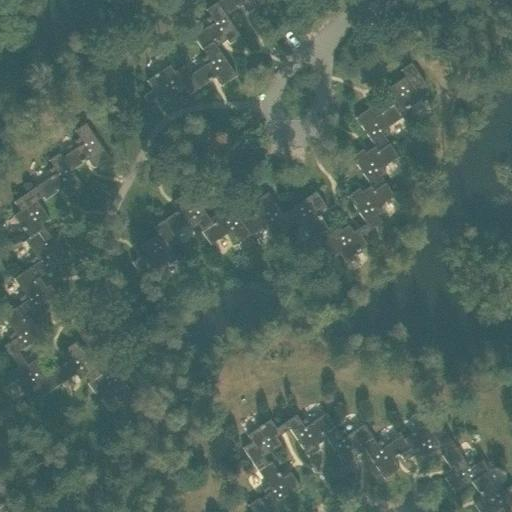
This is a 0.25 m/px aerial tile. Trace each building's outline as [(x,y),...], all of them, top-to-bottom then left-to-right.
[(220,0),(215,4),(225,17),(241,6),(246,15),(262,4),(259,0),(220,0)] [(192,37),(202,52),(223,38),(225,42),(228,45),(239,38),(225,17),(215,4),(204,11),(212,24),(192,37)] [(209,62),(189,76),(198,89),(213,79),(219,87),(235,77),(216,49),(225,42),(223,38),(202,52),(209,62)] [(377,106),(381,113),(392,106),(398,115),(420,101),(416,94),(426,87),(410,64),(399,71),(404,78),(386,90),(391,97),(377,106)] [(198,89),(189,76),(183,67),(174,73),(169,66),(145,82),(151,91),(141,97),(146,104),(160,95),(165,102),(183,90),(187,96),(198,89)] [(373,148),(364,154),(367,158),(387,145),(380,134),(401,119),(398,115),(392,106),(381,113),(376,116),(370,107),(354,119),(373,148)] [(81,145),(61,158),(70,172),(86,162),(91,170),(107,159),(85,125),(73,132),(81,145)] [(370,187),(361,193),(364,197),(384,184),(376,173),(397,159),(387,145),(367,158),(364,154),(362,150),(351,157),(370,187)] [(55,174),(34,189),(42,199),(43,201),(60,190),(66,199),(81,189),(70,172),(61,158),(59,154),(47,162),(55,174)] [(346,198),(365,225),(369,232),(381,224),(373,212),(393,198),(384,184),(364,197),(361,193),(359,189),(346,198)] [(12,217),(27,239),(37,233),(44,243),(50,239),(41,226),(49,221),(37,203),(42,199),(34,189),(12,203),(18,212),(12,217)] [(178,211),(164,220),(173,234),(192,222),(199,233),(221,219),(218,214),(208,220),(189,191),(173,202),(178,211)] [(315,193),(281,215),(289,227),(301,219),(314,240),(326,232),(315,216),(325,209),(315,193)] [(257,213),(241,223),(250,237),(268,224),(276,236),(289,227),(281,215),(267,194),(251,204),(252,206),(257,213)] [(215,210),(218,214),(221,219),(199,233),(209,247),(229,233),(238,245),(250,237),(241,223),(227,202),(215,210)] [(173,234),(164,220),(153,228),(157,235),(139,247),(144,255),(130,264),(135,270),(144,264),(151,273),(175,257),(170,251),(179,245),(172,235),(173,234)] [(330,237),(326,232),(314,240),(329,262),(339,256),(343,263),(367,247),(360,238),(369,232),(365,225),(353,233),(348,225),(330,237)] [(37,263),(26,270),(40,292),(45,289),(38,278),(67,259),(57,244),(48,250),(44,243),(37,233),(27,239),(23,242),(37,263)] [(26,301),(16,307),(31,330),(34,328),(27,317),(56,298),(49,286),(45,289),(40,292),(26,270),(12,279),(26,301)] [(3,347),(10,359),(18,354),(46,335),(39,325),(34,328),(31,330),(16,307),(1,317),(16,339),(3,347)] [(80,371),(88,384),(99,377),(76,342),(60,353),(66,361),(52,371),(61,384),(80,371)] [(36,400),(61,384),(52,371),(49,372),(51,376),(45,380),(34,362),(26,366),(18,354),(10,359),(16,368),(8,373),(23,396),(30,392),(36,400)] [(99,377),(88,384),(87,385),(94,396),(106,387),(120,409),(133,400),(123,384),(133,377),(123,361),(99,377)] [(295,415),(283,423),(288,431),(307,458),(318,450),(317,448),(314,443),(335,429),(324,414),(303,428),(295,415)] [(242,450),(258,474),(271,466),(268,462),(266,464),(263,460),(282,448),(276,440),(288,431),(283,423),(275,429),(269,421),(245,437),(250,444),(242,450)] [(425,425),(402,441),(409,451),(399,458),(403,464),(415,456),(420,463),(439,450),(443,456),(454,448),(438,425),(429,431),(425,425)] [(342,440),(335,429),(314,443),(317,448),(326,442),(345,470),(357,462),(354,458),(351,453),(367,442),(358,428),(342,440)] [(371,439),(367,442),(351,453),(354,458),(364,452),(383,480),(399,470),(393,461),(399,458),(409,451),(402,441),(399,437),(379,451),(371,439)] [(467,468),(454,448),(443,456),(440,458),(452,475),(443,481),(454,496),(470,485),(485,475),(476,462),(467,468)] [(271,493),(260,500),(268,511),(301,490),(288,472),(279,478),(271,466),(258,474),(271,493)] [(498,494),(485,475),(470,485),(480,500),(474,504),(478,511),(495,511),(511,501),(511,489),(510,486),(498,494)] [(250,511),(267,511),(268,511),(260,500),(248,508),(250,511)]
